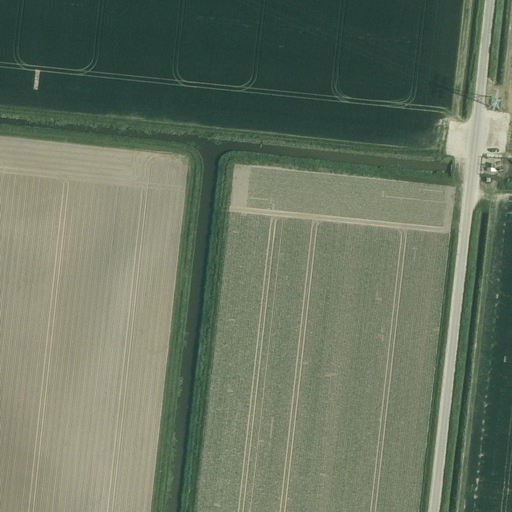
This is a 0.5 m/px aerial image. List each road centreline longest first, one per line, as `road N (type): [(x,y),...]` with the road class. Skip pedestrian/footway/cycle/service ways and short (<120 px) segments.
road 1 (track): [(0,132),(172,150),(188,161),(152,511)]
road 2 (unclassified): [(433,511),(489,0)]
road 3 (track): [(472,157),(0,107)]
